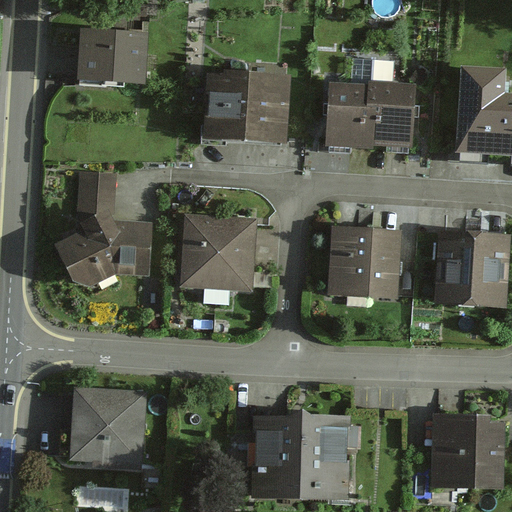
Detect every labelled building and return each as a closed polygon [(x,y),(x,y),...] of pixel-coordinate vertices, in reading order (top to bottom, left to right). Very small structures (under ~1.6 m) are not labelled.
[(81,36),(78,87),(147,91),(150,39),(81,36)] [(511,104),(502,104),(504,77),(465,75),(460,155),(511,157),(511,104)] [(207,80),(203,146),(288,151),(291,84),(207,80)] [(370,149),(408,151),(410,93),(372,91),(372,93),(370,149)] [(370,152),(370,149),(372,93),(333,92),(330,150),(370,152)] [(159,284),(162,230),(113,227),(117,179),(81,176),(76,243),(64,251),(95,296),(116,282),(159,284)] [(180,291),(255,295),(259,224),(185,219),(180,291)] [(329,301),(397,305),(401,235),(333,231),(329,301)] [(433,310),(507,314),(511,241),(437,237),(433,310)] [(69,465),(143,470),(148,396),(74,391),(69,465)] [(432,492),(504,494),(506,427),(491,427),(491,421),(434,420),(432,492)] [(253,504),(349,506),(351,423),(255,421),(253,504)]
